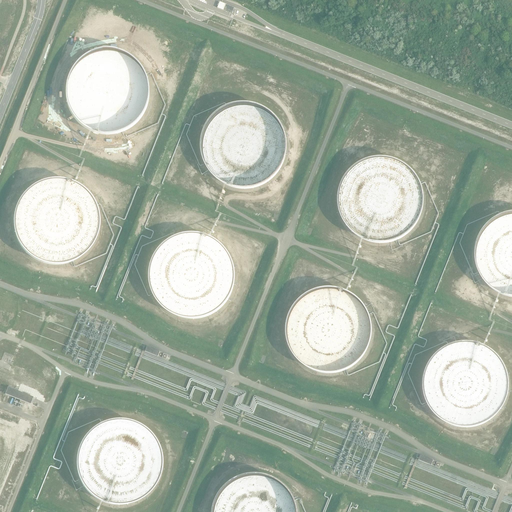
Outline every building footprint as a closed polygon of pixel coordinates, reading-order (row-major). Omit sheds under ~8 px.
[(233,10),(234,8),(220,2),(217,8),(232,14),(233,10)] [(113,51),(99,51),(85,57),(74,67),(68,80),(65,94),(68,108),(76,121),(87,130),(101,135),(115,135),(129,130),(139,122),(146,112),(150,100),(150,88),(147,76),(139,64),(127,55),(113,51)] [(255,106),(241,104),(227,108),(216,115),(207,125),(202,137),(202,151),(205,163),(213,175),(224,184),(237,189),(252,189),(265,184),(276,175),(284,163),(287,149),(285,134),(279,122),(268,112),(255,106)] [(387,158),(372,158),(358,164),(348,174),(341,186),(339,201),(341,215),(349,228),(360,237),(374,242),(388,242),(402,237),(412,229),(419,219),(423,207),(424,195),(420,183),(412,171),(400,162),(387,158)] [(61,180),(46,181),(33,186),(22,196),(15,209),(13,223),(16,238),(24,250),(35,259),(49,264),(64,264),(77,259),(87,251),(94,241),(98,229),(98,217),(95,205),(87,193),(75,184),(61,180)] [(511,213),(501,216),(491,221),(484,229),(478,239),(475,250),(475,261),(478,271),(485,284),(497,292),(510,297),(511,297),(511,213)] [(204,236),(190,235),(176,238),(165,245),(156,255),(151,267),(149,280),(152,293),(160,305),(171,314),(184,319),(199,319),(212,315),(223,306),(231,294),(234,280),(233,266),(227,253),(217,243),(204,236)] [(335,289),(320,290),(307,295),(296,305),(289,318),(287,332),(289,347),(297,359),(308,368),(322,373),(336,373),(350,369),(360,361),(367,351),(371,339),(372,326),(368,314),(360,302),(349,293),(335,289)] [(476,345),(463,344),(450,347),(438,354),(430,364),(425,376),(423,389),(426,402),(433,413),(443,422),(455,427),(469,429),(482,426),(493,419),(502,409),(507,396),(509,383),(506,370),(499,359),(489,350),(476,345)] [(146,349),(145,352),(158,357),(160,352),(147,347),(146,349)] [(30,404),(33,397),(7,387),(5,394),(30,404)] [(131,422),(117,421),(103,424),(91,430),(82,441),(77,453),(76,466),(79,479),(86,491),(98,500),(111,505),(125,505),(139,500),(150,492),(158,480),(161,466),(159,452),(153,439),(143,429),(131,422)] [(420,455),(419,458),(418,460),(431,465),(433,460),(420,455)] [(260,475),(246,475),(233,480),(222,490),(214,502),(212,511),(296,511),(293,500),(285,488),(274,480),(260,475)]
